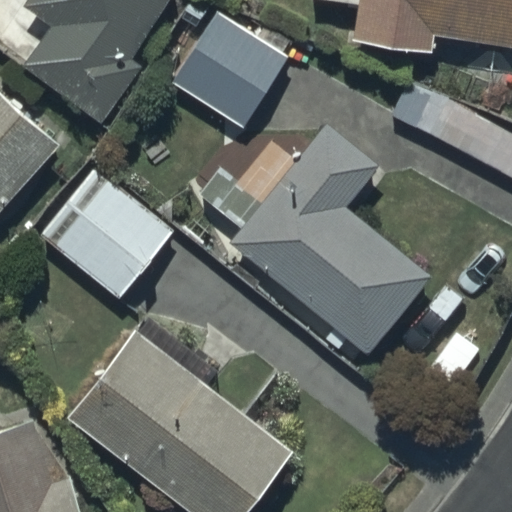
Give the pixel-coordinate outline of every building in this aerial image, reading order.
[(30,0),(50,15),(22,58),(100,110),(136,56),(130,52),(157,12),(161,0),(30,0)] [(511,0),(355,0),(352,29),(433,38),(434,23),(511,32),(511,0)] [(289,49),(216,1),(169,73),(242,121),(289,49)] [(0,198),(58,135),(0,82),(0,198)] [(511,127),(431,83),(412,118),(511,172),(511,127)] [(377,157),(325,114),(228,229),(365,344),(429,268),(344,196),(377,157)] [(170,223),(94,159),(37,227),(114,290),(170,223)] [(133,317),(64,404),(202,511),(232,511),(288,441),(204,375),(214,362),(148,310),(139,322),(133,317)] [(32,411),(0,419),(0,511),(82,511),(70,468),(50,474),(32,411)]
